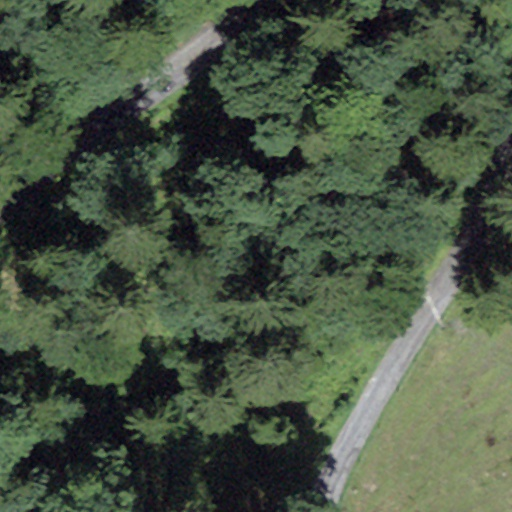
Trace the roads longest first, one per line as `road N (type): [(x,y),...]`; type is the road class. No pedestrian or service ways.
road 1 (track): [(319,511),(385,378),(481,235),(511,144)]
road 2 (track): [(260,0),(202,58),(107,119),(0,207)]
